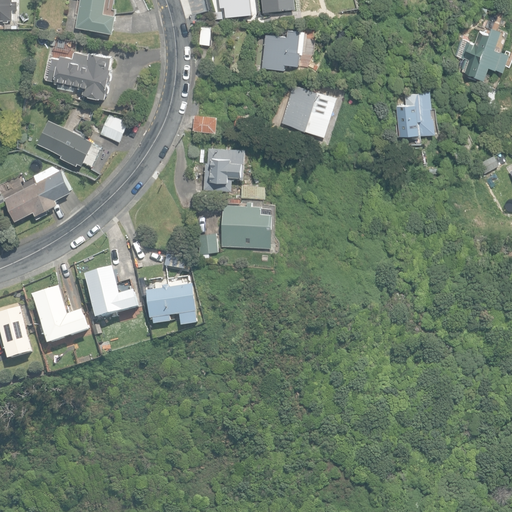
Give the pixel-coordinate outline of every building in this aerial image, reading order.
[(0,0),(0,19),(5,20),(5,21),(9,21),(9,20),(14,20),(14,9),(19,9),(19,1),(14,1),(14,0),(0,0)] [(81,0),(78,27),(115,33),(118,15),(106,13),(107,0),(81,0)] [(263,0),(264,12),(297,9),(295,0),(263,0)] [(201,43),(212,44),(214,26),(203,25),(201,43)] [(267,34),(262,67),(285,70),(286,64),(298,66),(300,53),(304,54),(307,31),(291,29),(289,37),(267,34)] [(465,71),(484,78),(499,37),(480,30),(476,42),(471,40),(465,57),(470,59),(465,71)] [(86,93),(109,98),(114,68),(113,68),(115,56),(92,51),(91,54),(76,51),(75,58),(62,55),(62,59),(54,57),(50,59),(46,76),(49,80),(56,81),(56,83),(86,89),(86,93)] [(337,76),(339,71),(331,68),(329,74),(337,76)] [(294,83),(282,123),(327,136),(339,96),(294,83)] [(397,117),(398,136),(423,133),(422,113),(424,113),(422,92),(407,93),(408,103),(398,104),(400,117),(397,117)] [(103,133),(122,141),(129,122),(110,114),(103,133)] [(195,130),(219,132),(220,116),(196,114),(195,130)] [(235,127),(248,128),(249,115),(236,114),(235,127)] [(63,157),(79,165),(81,162),(85,165),(96,141),(50,119),(39,143),(64,155),(63,157)] [(206,189),(233,190),(234,178),(245,179),(247,149),(210,147),(209,162),(208,162),(206,189)] [(480,163),(485,173),(500,165),(495,155),(480,163)] [(7,198),(18,220),(37,211),(38,214),(60,203),(48,177),(7,198)] [(244,185),(243,197),(267,198),(268,186),(244,185)] [(223,246),(273,248),(275,213),(273,213),(273,208),(262,207),(262,206),(253,206),(253,202),(248,202),(248,206),(225,205),(226,215),(224,216),(224,220),(225,221),(225,226),(224,227),(224,231),(224,232),(223,246)] [(220,251),(217,232),(198,234),(201,254),(205,253),(206,259),(211,258),(210,252),(220,251)] [(166,266),(185,269),(186,267),(188,267),(189,261),(187,260),(188,258),(168,254),(166,266)] [(86,274),(99,319),(141,307),(136,290),(122,294),(114,266),(86,274)] [(181,315),(182,325),(199,323),(195,286),(171,288),(170,284),(163,285),(163,288),(148,290),(151,319),(154,318),(155,324),(172,322),(171,316),(181,315)] [(48,335),(51,344),(91,331),(85,311),(73,315),(72,311),(69,311),(61,286),(35,295),(46,329),(44,330),(46,336),(48,335)] [(0,313),(0,320),(11,359),(34,352),(22,307),(0,313)]
